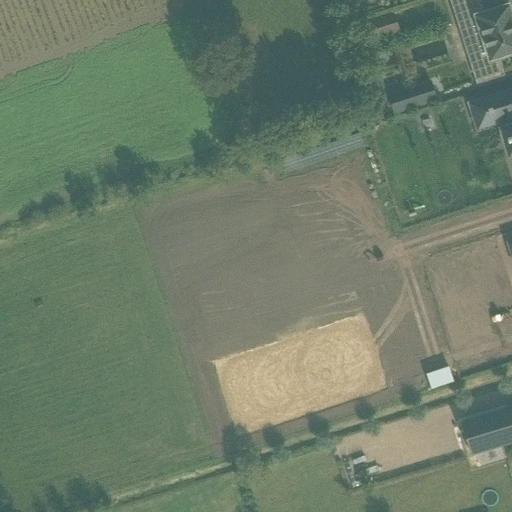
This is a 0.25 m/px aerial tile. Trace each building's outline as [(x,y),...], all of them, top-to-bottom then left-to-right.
[(498,60),(511,55),(511,13),(510,6),(483,14),(478,0),(454,8),(461,30),(471,61),(478,83),(503,75),(498,60)] [(385,29),(397,25),(394,14),(369,22),(375,42),(388,38),(385,29)] [(438,102),(431,82),(387,96),(394,116),(438,102)] [(497,124),(506,121),(509,129),(502,131),(510,156),(511,155),(511,92),(489,100),(497,124)] [(431,390),(442,386),(454,382),(449,367),(438,371),(426,375),(431,390)] [(472,456),(511,443),(511,407),(461,424),(472,456)]
